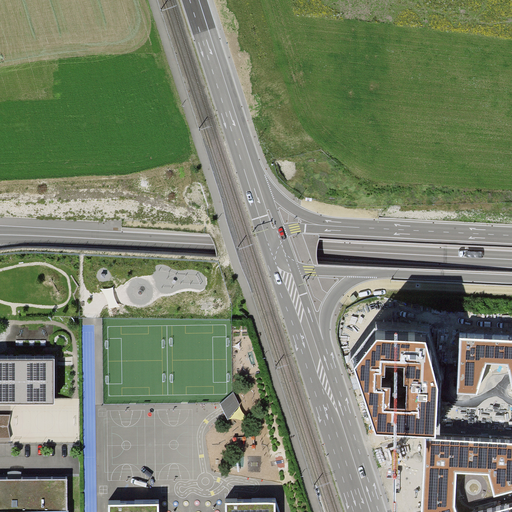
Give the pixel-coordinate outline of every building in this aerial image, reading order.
[(511,339),(459,337),(453,395),(476,396),(486,365),(506,366),(511,387),(511,339)] [(438,390),(426,342),(376,342),(354,368),(375,434),(436,438),(438,390)] [(0,401),(49,402),(50,359),(0,358),(0,401)] [(458,473),(487,475),(495,497),(511,491),(511,443),(425,438),(419,511),(511,511),(511,506),(490,511),(456,511),(455,507),(458,473)] [(67,511),(67,474),(0,474),(0,511),(67,511)] [(160,511),(160,496),(107,497),(107,511),(280,511),(275,495),(225,495),(225,511),(160,511)]
